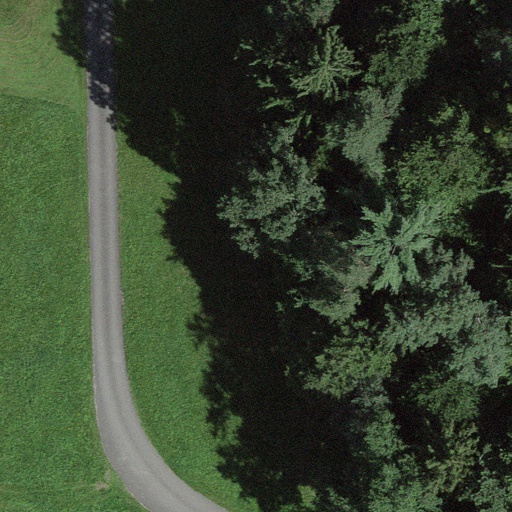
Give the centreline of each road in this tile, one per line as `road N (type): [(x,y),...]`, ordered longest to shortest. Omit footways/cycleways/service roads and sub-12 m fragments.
road 1 (track): [(103,0),(127,444),(158,488),(193,511)]
road 2 (track): [(158,488),(53,495),(0,485)]
